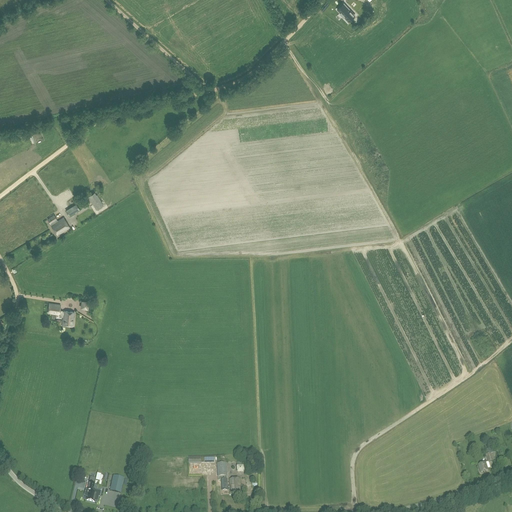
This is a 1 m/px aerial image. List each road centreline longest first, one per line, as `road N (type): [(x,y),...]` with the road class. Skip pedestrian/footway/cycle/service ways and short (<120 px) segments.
road 1 (track): [(0,196),(108,115),(246,77),(323,0)]
road 2 (track): [(356,511),(354,466),(363,446),(511,341)]
road 3 (unclassified): [(379,511),(511,471)]
road 4 (track): [(107,0),(207,91)]
